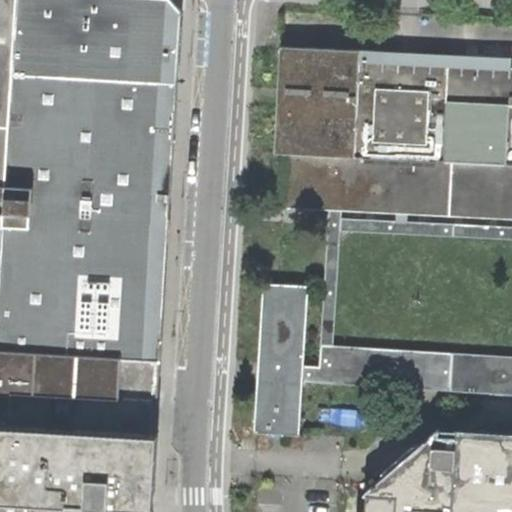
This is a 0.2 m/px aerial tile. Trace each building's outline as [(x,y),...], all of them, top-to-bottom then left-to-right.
[(0,0),(0,511),(147,511),(151,454),(152,431),(150,430),(153,387),(154,360),(159,361),(170,193),(180,16),(171,6),(165,0),(0,0)] [(282,177),(281,203),(328,205),(341,206),(511,215),(511,62),(404,57),(356,55),(355,46),(278,41),(272,151),(283,152),(282,177)] [(511,355),(333,342),(340,228),(341,215),(341,206),(328,205),(318,363),(302,362),(301,379),(400,386),(399,405),(398,439),(410,438),(414,387),(511,393),(511,355)] [(511,224),(341,215),(340,228),(511,237),(511,224)] [(307,283),(263,280),(259,352),(254,431),(298,434),(301,379),(302,362),(307,283)] [(453,510),(453,511),(511,511),(511,420),(501,420),(500,430),(458,428),(458,436),(440,435),(439,426),(432,430),(422,437),(410,438),(398,439),(386,448),(376,462),(376,467),(363,476),(363,478),(367,480),(364,511),(409,511),(410,508),(453,510)]
